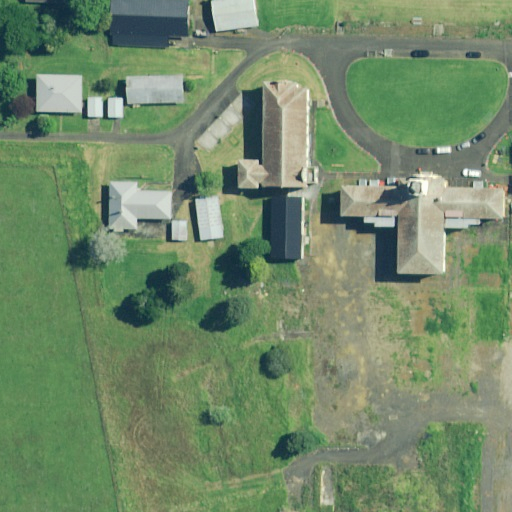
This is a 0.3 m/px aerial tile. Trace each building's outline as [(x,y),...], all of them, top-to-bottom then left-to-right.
[(191,0),(111,0),(111,46),(169,50),(170,36),(189,37),(191,0)] [(217,31),(258,25),(254,0),(213,0),(212,0),(217,31)] [(184,74),(128,77),(128,103),(184,103),(184,74)] [(84,75),(39,75),(38,111),(83,113),(84,75)] [(300,83),(267,83),(265,165),(262,165),(262,160),(240,159),(239,189),(261,189),(261,183),(265,183),(265,188),(287,188),(286,196),(271,196),(270,259),(303,260),(304,187),(309,187),(311,89),(300,88),(300,83)] [(255,105),(240,91),(194,140),(209,154),(255,105)] [(103,97),(89,97),(89,116),(103,116),(103,97)] [(124,98),(110,98),(109,117),(124,117),(124,98)] [(439,176),(413,176),(413,179),(404,179),(404,187),(344,186),(344,217),(346,217),(345,246),(370,246),(370,224),(377,224),(377,238),(400,238),(400,252),(392,252),(392,281),(412,282),(412,290),(435,291),(435,282),(453,283),(454,239),(469,239),(469,228),(471,228),(471,225),(483,225),(483,218),(506,219),(506,190),(448,189),(448,180),(439,179),(439,176)] [(139,183),(111,182),(110,229),(115,229),(115,231),(124,232),(124,229),(137,230),(138,218),(171,219),(172,192),(139,191),(139,183)] [(223,237),(218,196),(195,199),(201,240),(223,237)] [(173,221),(172,240),(186,241),(187,221),(173,221)] [(299,330),(302,284),(280,282),(277,328),(299,330)] [(339,346),(339,302),(310,302),(309,387),(361,387),(361,352),(348,351),(348,346),(339,346)] [(456,342),(457,306),(390,304),(389,340),(456,342)] [(451,354),(451,347),(394,345),(393,386),(473,389),(474,354),(451,354)] [(511,361),(502,361),(501,404),(511,404),(511,361)]
